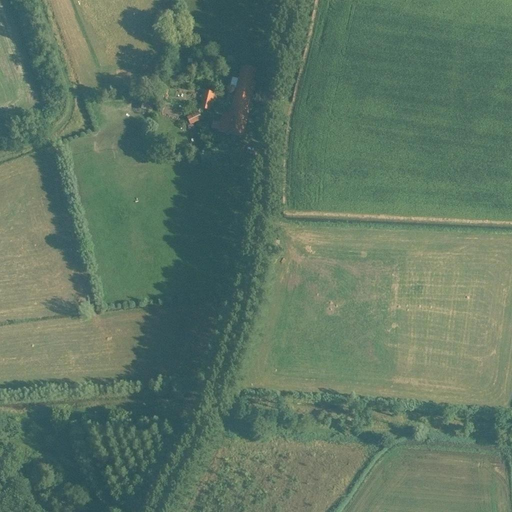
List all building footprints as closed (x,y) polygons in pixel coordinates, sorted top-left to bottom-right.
[(190,52),(191,43),(192,32),(180,31),(178,51),(190,52)] [(259,71),(249,69),(242,67),(239,80),(232,78),(230,88),(237,89),(231,111),(224,110),(223,113),(247,120),(247,119),(259,71)] [(203,92),(199,109),(209,112),(213,94),(203,92)] [(140,97),(138,109),(152,112),(154,100),(140,97)] [(198,112),(187,118),(191,125),(202,119),(198,112)] [(247,120),(223,113),(218,133),(243,139),(247,120)] [(278,255),(280,242),(269,241),(268,254),(278,255)]
